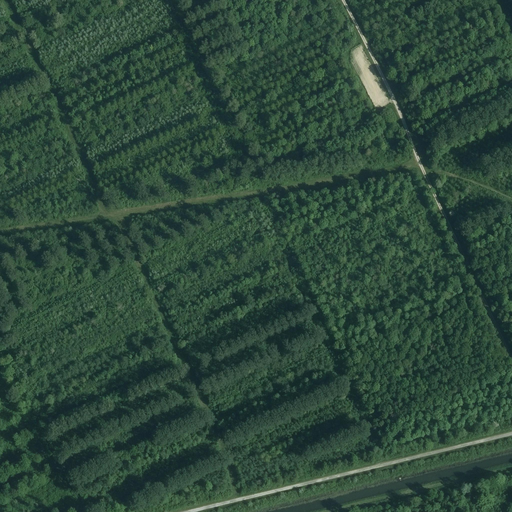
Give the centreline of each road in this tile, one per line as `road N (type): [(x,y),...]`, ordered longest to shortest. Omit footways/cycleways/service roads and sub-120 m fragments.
road 1 (track): [(511,199),(420,165),(0,233)]
road 2 (track): [(342,0),(511,361)]
road 3 (track): [(186,511),(511,433)]
road 4 (track): [(235,500),(223,447),(117,214)]
road 5 (track): [(106,215),(5,0)]
road 6 (track): [(511,467),(323,511)]
